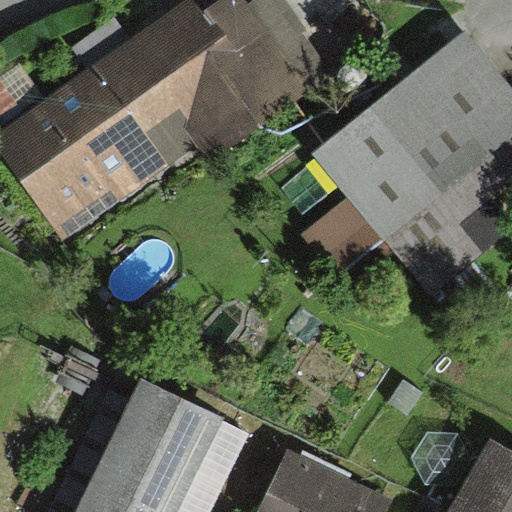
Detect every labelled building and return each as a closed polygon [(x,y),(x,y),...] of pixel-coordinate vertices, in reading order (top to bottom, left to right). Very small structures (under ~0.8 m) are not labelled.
[(188,0),(0,133),(0,153),(62,240),(199,144),(212,162),(335,76),(305,33),(309,30),(288,0),(270,0),(267,3),(264,0),(254,0),(248,4),(245,0),(221,0),(201,15),(190,0),(188,0)] [(511,90),(466,32),(316,154),(351,196),(307,233),(341,274),(381,241),(433,302),(511,236),(511,232),(492,208),(511,191),(511,90)] [(211,511),(253,430),(148,377),(77,511),(211,511)] [(511,511),(511,454),(488,441),(447,511),(511,511)] [(386,511),(394,497),(292,447),(259,511),(386,511)] [(437,511),(441,506),(422,496),(412,511),(437,511)]
